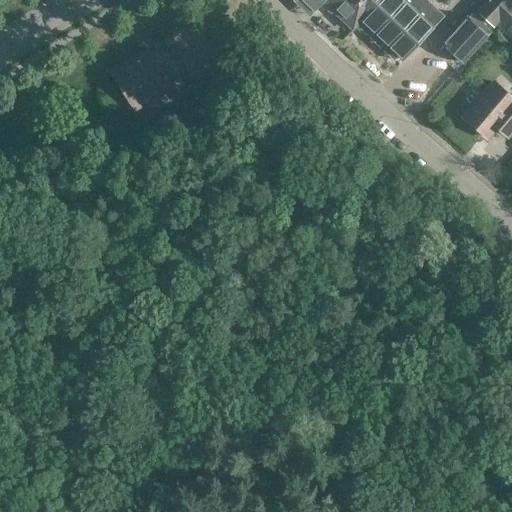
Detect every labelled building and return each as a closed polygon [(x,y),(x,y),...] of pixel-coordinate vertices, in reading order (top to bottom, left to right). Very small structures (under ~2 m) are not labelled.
[(304,0),(314,10),(323,0),(352,29),(361,21),(401,60),(432,29),(402,0),(304,0)] [(501,31),(511,17),(511,0),(483,0),(475,10),(492,26),(493,24),(501,31)] [(491,32),(472,13),(471,14),(467,18),(466,17),(456,27),(453,24),(447,30),(451,33),(442,44),(443,45),(439,50),(451,61),(455,56),(462,63),(491,32)] [(511,17),(501,31),(511,41),(511,17)] [(134,111),(172,86),(158,65),(149,49),(123,65),(110,73),(134,111)] [(496,128),(507,137),(511,130),(511,99),(493,83),(463,119),(487,138),(496,128)] [(347,116),(352,110),(347,105),(342,111),(347,116)]
